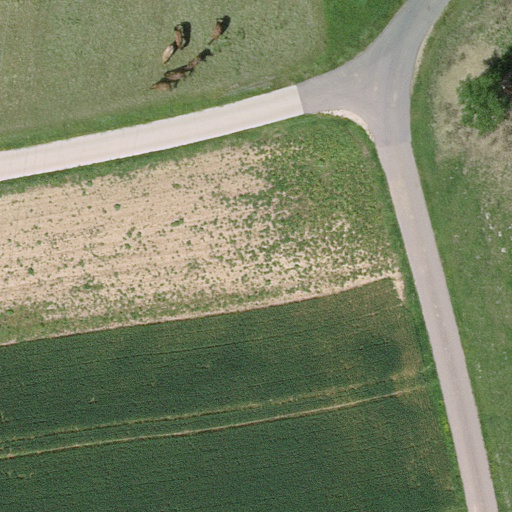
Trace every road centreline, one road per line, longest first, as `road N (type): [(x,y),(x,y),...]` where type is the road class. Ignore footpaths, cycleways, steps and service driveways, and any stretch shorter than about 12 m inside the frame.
road 1 (track): [(373,85),(407,192),(473,511)]
road 2 (track): [(373,85),(0,159)]
